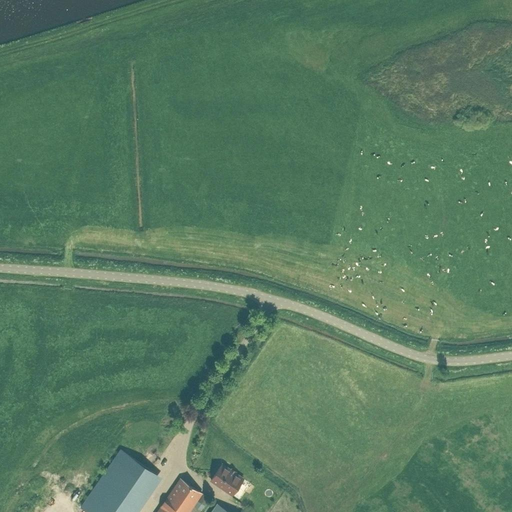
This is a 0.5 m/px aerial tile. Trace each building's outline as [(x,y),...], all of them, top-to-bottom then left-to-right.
[(120,448),(110,462),(147,488),(157,474),(120,448)] [(137,511),(161,477),(157,474),(147,488),(110,462),(96,484),(135,510),(133,511),(137,511)] [(234,472),(230,470),(221,464),(211,479),(232,494),(243,478),(234,472)] [(187,511),(201,492),(180,477),(155,511),(187,511)] [(96,484),(80,506),(89,511),(133,511),(135,510),(96,484)] [(202,507),(209,497),(203,493),(196,503),(202,507)]
